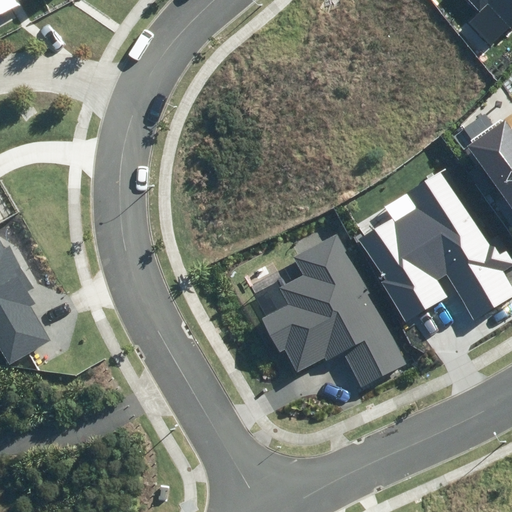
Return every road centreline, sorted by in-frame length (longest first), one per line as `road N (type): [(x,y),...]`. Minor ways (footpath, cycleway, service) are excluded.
road 1 (residential): [(136,94),(121,157),(119,217),(131,271),(265,511)]
road 2 (residential): [(273,511),(511,389)]
road 3 (track): [(184,375),(79,424),(0,431)]
road 4 (residential): [(136,94),(0,71)]
road 5 (residential): [(215,0),(176,37),(136,94)]
